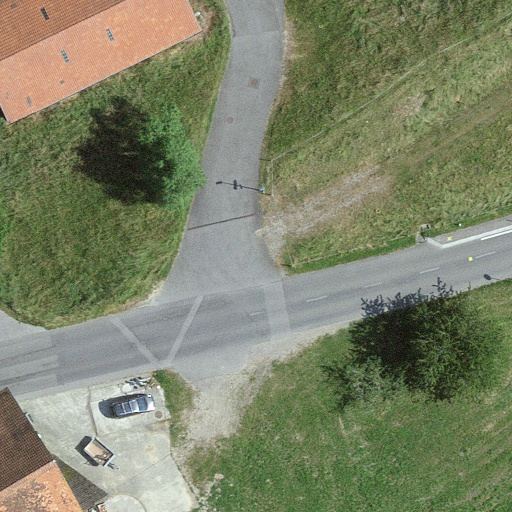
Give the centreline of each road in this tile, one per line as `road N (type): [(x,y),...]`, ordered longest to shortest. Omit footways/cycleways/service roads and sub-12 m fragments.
road 1 (residential): [(231,319),(229,214),(252,47),(241,0)]
road 2 (tertiary): [(511,232),(231,319)]
road 3 (tertiary): [(231,319),(0,374)]
